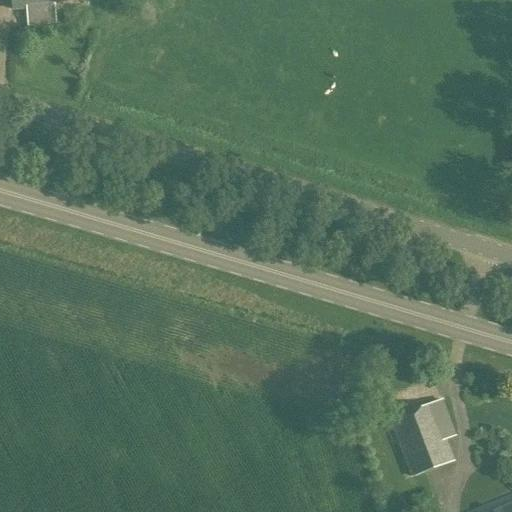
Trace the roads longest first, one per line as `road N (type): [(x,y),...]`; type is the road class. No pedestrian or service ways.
road 1 (unclassified): [(475,249),(0,103)]
road 2 (secondary): [(460,329),(0,192)]
